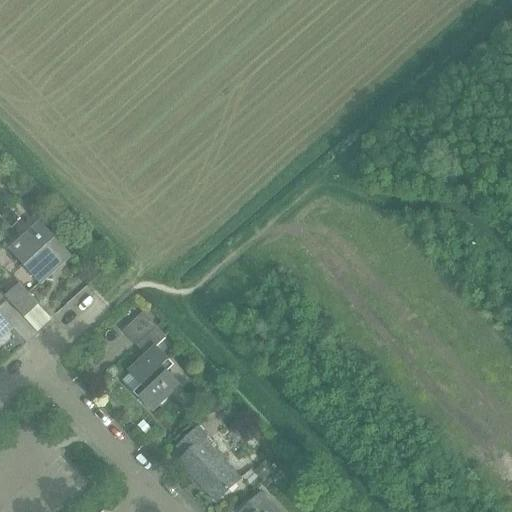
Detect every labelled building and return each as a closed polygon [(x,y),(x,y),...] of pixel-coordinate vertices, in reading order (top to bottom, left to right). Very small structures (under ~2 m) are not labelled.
[(278,2),(241,36),(288,87),(322,61),(319,56),(330,48),(333,51),(388,0),(321,0),(297,23),(278,2)] [(83,41),(54,67),(69,84),(99,56),(83,41)] [(99,56),(69,84),(84,98),(114,72),(99,56)] [(114,72),(84,98),(99,115),(129,88),(114,72)] [(129,88),(99,115),(113,130),(143,104),(129,88)] [(29,104),(23,110),(32,119),(38,112),(29,104)] [(143,104),(113,130),(127,146),(157,120),(143,104)] [(157,120),(127,146),(142,163),(170,137),(157,120)] [(45,121),(39,126),(48,135),(53,129),(45,121)] [(53,129),(48,135),(56,143),(61,137),(53,129)] [(170,137),(142,163),(157,180),(185,153),(170,137)] [(185,153),(157,180),(172,194),(199,167),(185,153)] [(68,157),(62,163),(70,171),(76,166),(68,157)] [(76,166),(70,171),(78,178),(84,174),(76,166)] [(103,184),(98,189),(106,196),(111,191),(103,184)] [(111,191),(106,196),(114,205),(119,201),(111,191)] [(127,209),(120,213),(127,221),(133,217),(127,209)] [(40,285),(72,257),(40,222),(9,250),(40,285)] [(38,305),(19,284),(5,297),(8,300),(24,318),(38,305)] [(0,339),(12,328),(0,315),(0,307),(8,300),(5,297),(0,291),(0,339)] [(141,314),(123,332),(136,346),(145,355),(154,347),(156,348),(165,339),(155,328),(141,314)] [(129,374),(122,381),(138,399),(152,413),(181,386),(162,367),(168,361),(156,348),(154,347),(145,355),(127,372),(129,374)] [(212,384),(202,394),(211,403),(221,393),(212,384)] [(216,402),(212,408),(215,414),(222,414),(226,408),(223,403),(216,402)] [(216,502),(240,481),(202,440),(206,437),(198,428),(177,447),(185,456),(179,462),(216,502)] [(270,511),(265,507),(269,503),(261,494),(241,511),(270,511)]
